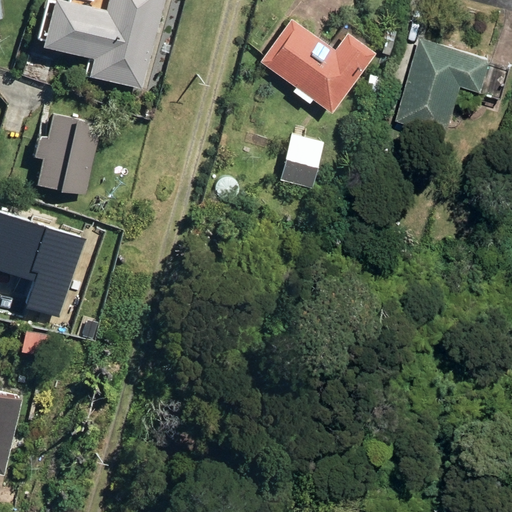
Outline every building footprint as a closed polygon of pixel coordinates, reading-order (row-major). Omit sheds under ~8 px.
[(82,70),(135,84),(157,0),(100,0),(99,5),(79,0),(77,0),(65,47),(86,52),(82,70)] [(306,94),(324,107),(367,47),(340,28),(328,45),(285,14),(254,57),(289,83),(287,87),(303,98),(306,94)] [(395,117),(445,131),(459,80),(479,86),(488,53),(418,34),(395,117)] [(77,193),(93,122),(38,111),(32,135),(24,133),(19,155),(28,156),(23,182),(77,193)] [(323,141),(292,133),(285,159),(317,167),(323,141)] [(86,240),(0,211),(0,269),(33,280),(24,307),(59,319),(86,240)] [(54,333),(20,324),(13,349),(47,358),(54,333)] [(0,461),(11,398),(0,395),(0,461)]
